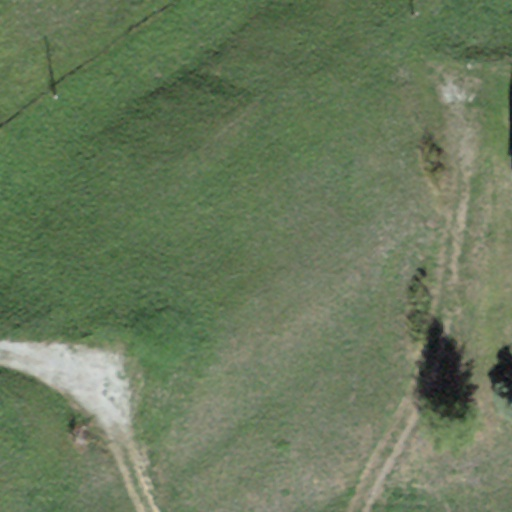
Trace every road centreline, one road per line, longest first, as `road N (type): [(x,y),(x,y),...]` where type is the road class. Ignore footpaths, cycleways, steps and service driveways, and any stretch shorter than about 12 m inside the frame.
road 1 (track): [(465,168),(436,354),(362,511)]
road 2 (track): [(145,511),(131,465),(93,394),(67,373),(0,363)]
